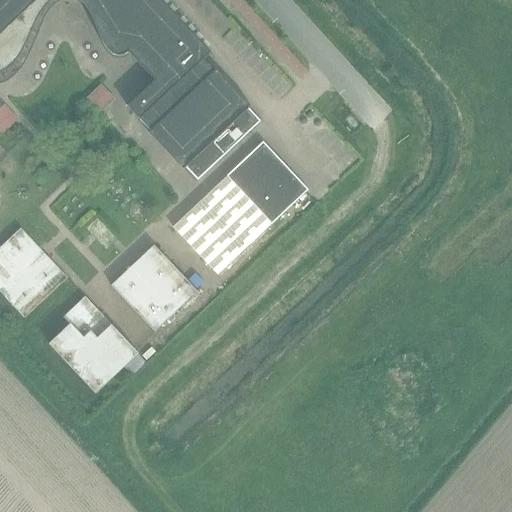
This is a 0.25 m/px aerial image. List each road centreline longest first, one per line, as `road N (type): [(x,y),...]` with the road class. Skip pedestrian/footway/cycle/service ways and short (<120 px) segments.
road 1 (unclassified): [(268,0),(374,110)]
road 2 (unknown): [(201,0),(260,61),(309,86)]
